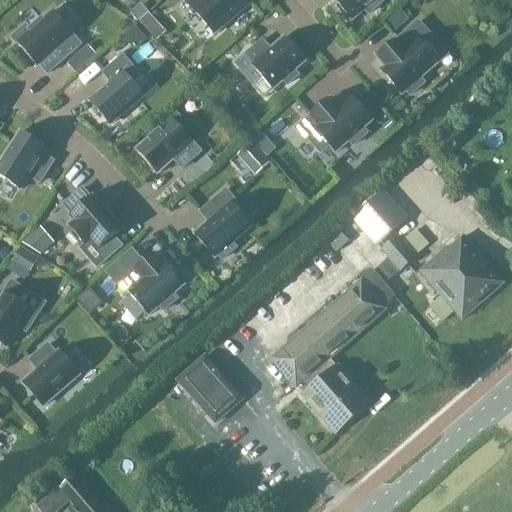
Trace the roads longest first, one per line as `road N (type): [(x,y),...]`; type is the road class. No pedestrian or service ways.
road 1 (residential): [(166,242),(135,201),(0,85)]
road 2 (tertiary): [(374,511),(511,392)]
